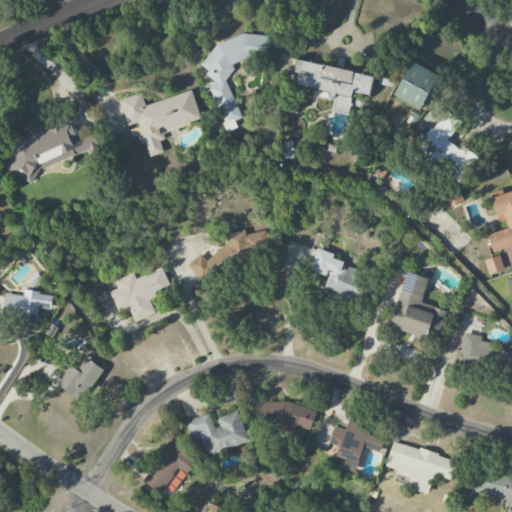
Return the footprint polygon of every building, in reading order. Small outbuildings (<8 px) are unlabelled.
[(226,132),(237,127),(234,120),(241,118),(229,87),(231,64),(247,59),(267,60),(268,42),(265,35),(246,34),(205,49),(204,70),(213,85),(209,87),(226,132)] [(373,75),(297,61),(294,73),(298,74),(296,85),(314,88),(312,96),(334,100),(331,111),(347,114),(351,93),(369,96),(373,75)] [(437,75),(411,62),(393,96),(419,109),(437,75)] [(201,120),(192,90),(145,105),(141,93),(120,99),(128,128),(129,127),(133,139),(141,136),(148,157),(165,152),(159,133),(201,120)] [(459,125),(446,112),(416,142),(458,183),(480,161),(465,147),(460,152),(446,138),(459,125)] [(38,170),(94,148),(91,140),(83,136),(75,117),(42,131),(39,129),(29,133),(27,138),(13,131),(1,153),(9,157),(4,168),(32,183),(38,170)] [(284,159),(293,158),(293,141),(283,141),(284,159)] [(440,196),(447,209),(463,201),(457,189),(440,196)] [(511,244),(511,190),(491,197),(498,219),(505,217),(508,229),(488,234),(494,256),(484,259),(488,274),(511,267),(511,256),(509,245),(511,244)] [(309,271),(328,276),(323,290),(369,304),(377,277),(331,263),(334,254),(316,248),(309,271)] [(427,269),(431,255),(419,251),(414,264),(427,269)] [(134,322),(155,314),(149,299),(171,290),(162,268),(135,278),(133,273),(114,281),(117,288),(109,292),(117,311),(128,306),(134,322)] [(389,328),(437,342),(446,311),(421,304),(427,278),(405,272),(389,328)] [(35,325),(38,307),(50,309),(52,294),(23,290),(23,296),(4,293),(1,314),(20,317),(19,323),(35,325)] [(511,359),(511,350),(480,343),(482,337),(464,332),(457,364),(508,376),(511,359)] [(77,370),(70,365),(57,384),(81,402),(103,370),(86,358),(77,370)] [(263,402),(264,425),(274,425),(274,430),(285,430),(295,432),(296,427),(311,430),(316,410),(282,402),(263,402)] [(184,421),(191,441),(200,438),(206,456),(248,442),(238,411),(213,419),(210,412),(184,421)] [(384,435),(347,424),(345,429),(334,426),(328,443),(338,446),(335,456),(345,459),(342,468),(355,472),(362,447),(379,452),(384,435)] [(142,481),(159,494),(178,468),(185,474),(196,459),(171,440),(142,481)] [(428,494),(433,474),(451,479),(456,459),(392,443),(385,469),(409,475),(406,489),(428,494)]
